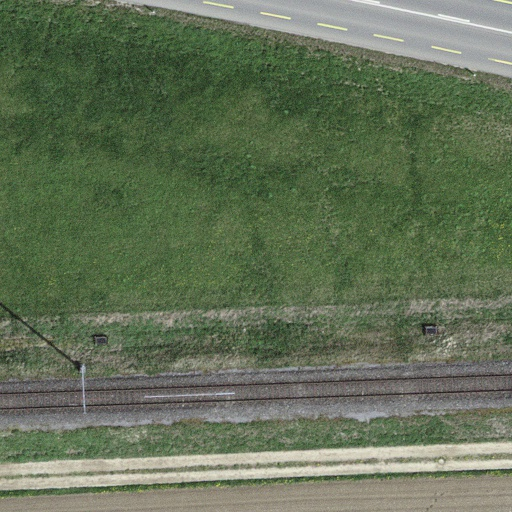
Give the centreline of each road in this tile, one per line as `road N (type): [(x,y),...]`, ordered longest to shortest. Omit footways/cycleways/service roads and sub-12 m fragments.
road 1 (track): [(511,453),(0,471)]
road 2 (primary): [(511,32),(358,0)]
